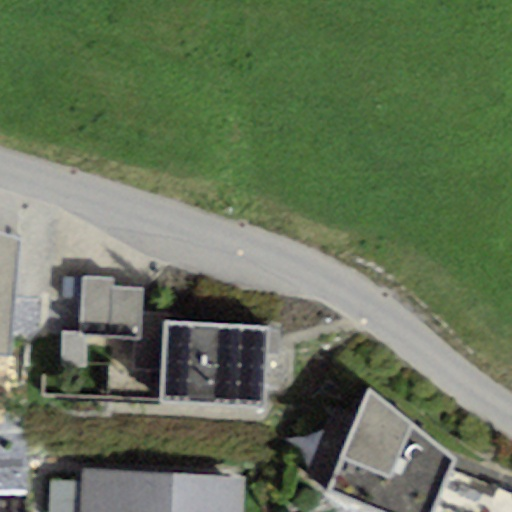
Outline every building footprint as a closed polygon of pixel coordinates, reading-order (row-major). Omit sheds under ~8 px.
[(19,241),(0,234),(0,359),(10,360),(19,241)] [(113,280),(82,278),(79,335),(140,338),(143,290),(112,289),(113,280)] [(264,327),(166,324),(164,402),(262,405),(264,327)] [(438,511),(453,468),(367,399),(334,493),(375,511),(438,511)] [(245,511),(248,484),(89,470),(85,511),(245,511)]
